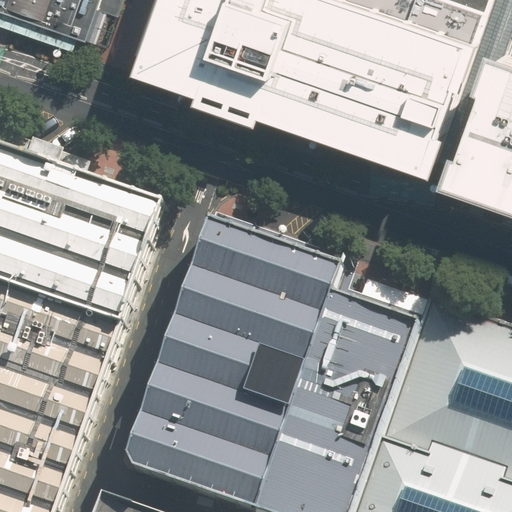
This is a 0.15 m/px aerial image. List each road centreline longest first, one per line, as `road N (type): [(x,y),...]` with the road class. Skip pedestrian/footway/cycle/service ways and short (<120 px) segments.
road 1 (residential): [(99,474),(211,157)]
road 2 (residential): [(511,261),(211,157)]
road 3 (residential): [(211,157),(0,83)]
